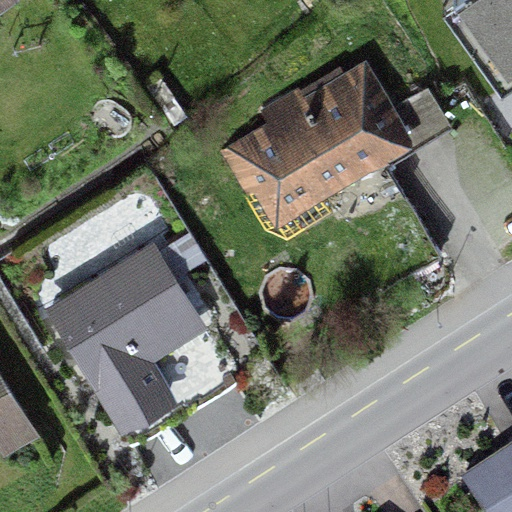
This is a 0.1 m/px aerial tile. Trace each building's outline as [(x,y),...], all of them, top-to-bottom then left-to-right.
[(511,0),(447,0),(442,4),(503,88),(511,81),(511,0)] [(289,240),(395,176),(386,161),(407,144),(413,149),(451,124),(428,81),(396,102),(366,53),(344,67),(340,61),(300,88),(297,84),(260,107),(266,121),(219,148),(247,194),(244,196),(264,230),(289,240)] [(44,303),(122,430),(178,395),(154,357),(208,324),(177,274),(207,256),(190,228),(160,246),(154,236),(44,303)] [(0,454),(39,431),(0,366),(0,454)] [(511,511),(511,446),(461,480),(481,511),(511,511)]
